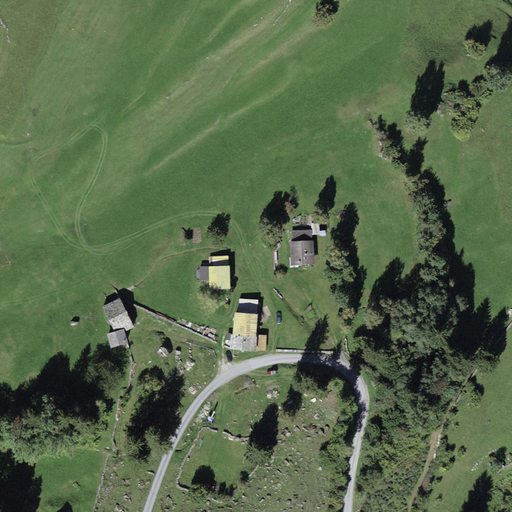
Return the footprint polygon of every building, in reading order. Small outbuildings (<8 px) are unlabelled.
[(314,230),(291,231),(291,242),(290,242),(291,265),(315,264),(314,230)] [(210,280),(210,289),(231,289),(230,266),(210,267),(210,280)] [(201,280),(210,280),(210,267),(200,267),(201,280)] [(122,298),(104,305),(114,332),(124,328),(125,332),(134,328),(122,298)] [(239,313),(258,315),(259,300),(240,299),(239,313)] [(239,313),(235,313),(233,335),(256,338),(256,335),(258,315),(239,313)] [(114,332),(107,335),(112,348),(129,342),(125,332),(124,328),(114,332)] [(232,335),(231,350),(256,352),(257,351),(258,338),(256,338),(233,335),(232,335)] [(257,351),(266,351),(267,336),(256,335),(256,338),(258,338),(257,351)]
